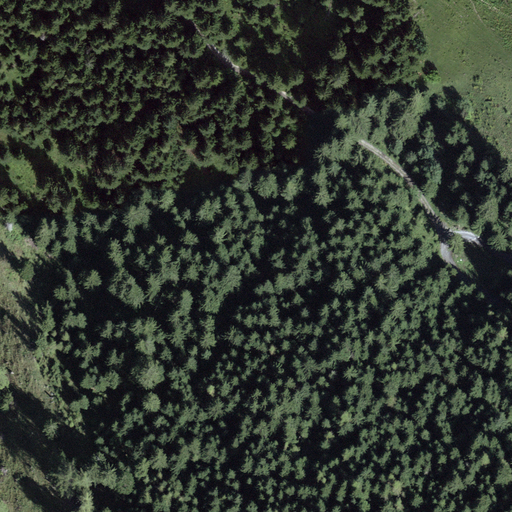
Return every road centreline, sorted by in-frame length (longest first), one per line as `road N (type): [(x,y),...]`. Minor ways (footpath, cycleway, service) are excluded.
road 1 (track): [(447,236),(403,164),(222,58),(205,31)]
road 2 (track): [(511,309),(445,260),(441,246),(447,236),(473,238),(511,259)]
